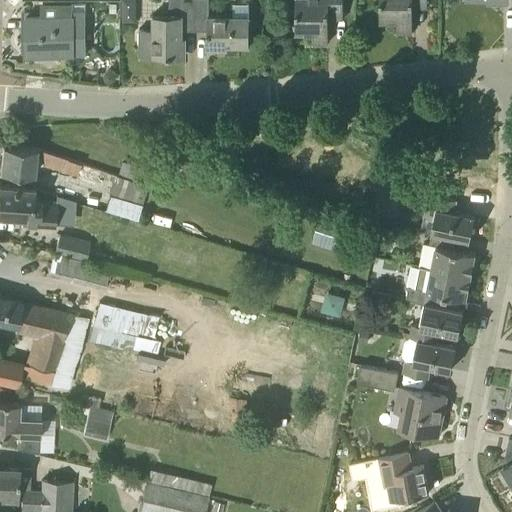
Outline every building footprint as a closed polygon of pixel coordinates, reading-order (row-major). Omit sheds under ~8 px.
[(135,19),(135,0),(122,0),(122,19),(135,19)] [(195,0),(169,0),(170,15),(152,15),(152,29),(140,29),(140,57),(182,57),(183,41),(185,41),(185,40),(183,40),(183,27),(195,27),(195,0)] [(249,46),(249,16),(208,15),(208,0),(195,0),(195,27),(207,27),(207,46),(224,46),(224,49),(225,49),(225,46),(249,46)] [(328,43),(328,19),(343,19),(343,0),(296,0),(296,31),(313,32),(313,43),(328,43)] [(397,20),(397,32),(412,32),(412,8),(427,8),(427,0),(379,0),(380,20),(397,20)] [(72,54),(72,16),(72,4),(42,4),(42,16),(25,16),(25,17),(27,17),(27,53),(26,53),(25,54),(72,54)] [(114,78),(113,75),(110,72),(106,73),(104,76),(104,80),(108,83),(112,82),(114,78)] [(0,157),(0,165),(0,166),(0,170),(34,174),(36,153),(45,157),(43,163),(58,168),(58,167),(73,172),(77,174),(81,163),(78,162),(36,147),(3,144),(1,157),(0,157)] [(123,161),(118,173),(147,183),(152,171),(123,161)] [(114,178),(109,196),(110,196),(142,206),(148,186),(116,175),(114,178)] [(400,178),(389,184),(393,193),(406,187),(402,178),(401,178),(400,178)] [(32,199),(33,187),(0,184),(0,215),(22,217),(22,220),(55,222),(56,201),(32,199)] [(456,199),(428,194),(424,217),(433,219),(431,232),(456,237),(470,239),(475,216),(453,211),(456,199)] [(317,226),(344,235),(347,224),(320,215),(317,226)] [(317,226),(312,241),(339,250),(344,235),(317,226)] [(91,241),(60,232),(54,251),(85,260),(91,241)] [(475,253),(454,249),(456,237),(431,232),(429,244),(424,243),(419,265),(470,276),(475,253)] [(49,274),(104,288),(110,269),(54,254),(49,274)] [(409,286),(406,300),(417,302),(424,303),(442,307),(444,295),(460,298),(465,299),(470,276),(419,265),(415,287),(409,286)] [(340,314),(345,296),(327,290),(322,308),(340,314)] [(380,296),(368,293),(365,305),(378,308),(380,296)] [(21,375),(50,382),(61,385),(68,387),(88,317),(80,315),(37,304),(0,295),(0,317),(16,321),(15,326),(38,332),(27,366),(0,358),(0,380),(19,385),(21,375)] [(154,353),(164,315),(99,300),(90,338),(154,353)] [(435,342),(437,330),(458,334),(463,311),(442,307),(424,303),(419,326),(412,325),(410,337),(417,338),(435,342)] [(359,341),(368,343),(370,331),(361,330),(359,341)] [(404,341),(401,355),(405,360),(403,373),(427,378),(430,366),(451,370),(456,346),(435,342),(417,338),(410,337),(404,341)] [(394,390),(398,372),(361,364),(357,382),(394,390)] [(402,411),(399,427),(437,435),(445,396),(400,387),(396,407),(398,410),(402,411)] [(78,414),(87,416),(83,432),(107,437),(112,414),(113,410),(109,409),(111,400),(82,394),(78,414)] [(228,397),(226,409),(232,411),(230,420),(240,422),(242,413),(244,413),(245,408),(246,401),(228,397)] [(16,448),(39,452),(41,419),(18,418),(19,402),(0,401),(0,436),(17,437),(16,448)] [(172,424),(214,428),(216,410),(174,405),(172,424)] [(511,482),(511,437),(509,437),(506,451),(511,452),(511,453),(511,461),(503,467),(511,482)] [(407,497),(418,495),(429,493),(423,465),(411,467),(408,451),(377,457),(382,486),(388,485),(391,500),(395,499),(395,502),(400,505),(404,504),(407,499),(407,497)] [(147,477),(210,492),(213,480),(150,465),(147,477)] [(39,511),(71,511),(73,481),(41,479),(40,489),(17,488),(18,467),(0,466),(0,493),(1,493),(1,498),(21,499),(21,509),(39,510),(39,511)] [(138,511),(205,511),(209,496),(146,481),(138,511)] [(215,501),(212,511),(222,511),(224,504),(215,501)] [(415,511),(441,511),(435,501),(415,511)]
